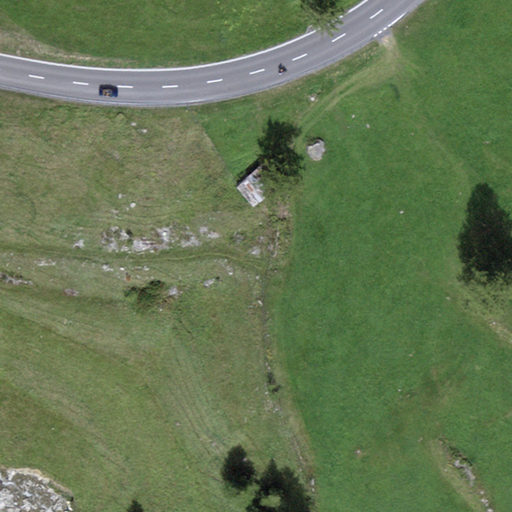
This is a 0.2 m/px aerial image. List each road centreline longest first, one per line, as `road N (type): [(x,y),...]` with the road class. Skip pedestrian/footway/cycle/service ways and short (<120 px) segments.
road 1 (primary): [(394,0),(303,56),(208,83),(105,86),(0,69)]
road 2 (track): [(0,245),(121,258),(264,230)]
